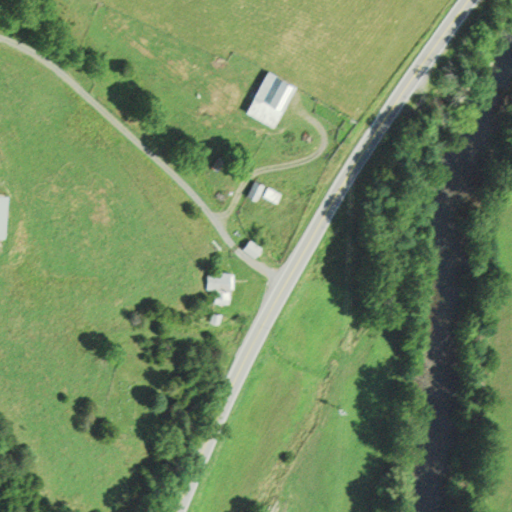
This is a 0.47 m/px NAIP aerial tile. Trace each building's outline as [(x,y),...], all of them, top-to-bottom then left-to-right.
[(266,126),(240,110),(264,69),(290,85),(266,126)] [(254,200),(245,195),(253,182),(261,186),(254,200)] [(240,248),(248,239),(260,250),(253,259),(240,248)] [(226,304),(226,288),(231,288),(231,273),(205,273),(205,290),(212,290),(212,304),(226,304)] [(216,325),(207,323),(210,312),(218,314),(216,325)]
